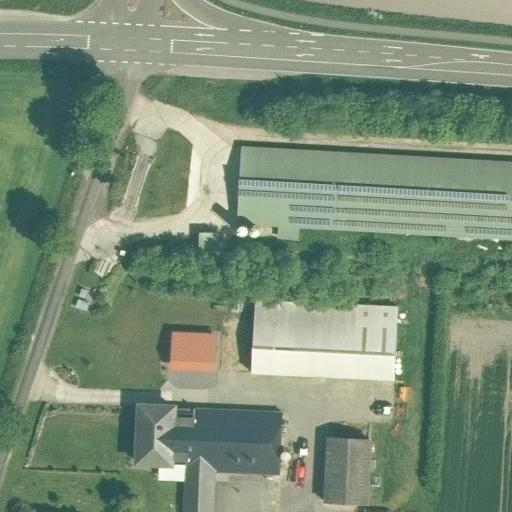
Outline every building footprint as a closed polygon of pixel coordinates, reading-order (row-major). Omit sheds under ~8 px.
[(511,159),(244,146),(240,224),(511,238),(511,159)] [(401,305),(256,298),(252,373),(398,380),(401,305)] [(180,331),(180,370),(226,370),(226,331),(180,331)] [(194,408),(194,415),(176,415),(177,402),(136,401),(134,465),(175,466),(175,462),(186,462),(183,511),(214,511),(217,470),(282,473),(284,412),(194,408)] [(369,504),(371,439),(326,438),(324,503),(369,504)]
